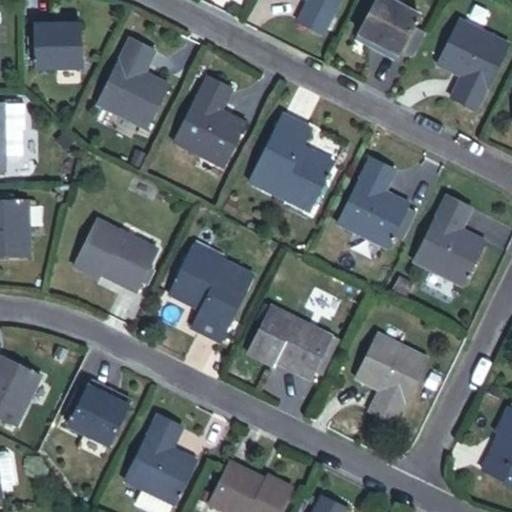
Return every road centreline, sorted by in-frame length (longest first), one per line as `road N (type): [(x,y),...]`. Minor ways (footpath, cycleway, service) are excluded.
road 1 (residential): [(0,309),(70,322),(417,500)]
road 2 (residential): [(150,0),(511,177)]
road 3 (residential): [(417,500),(511,290)]
